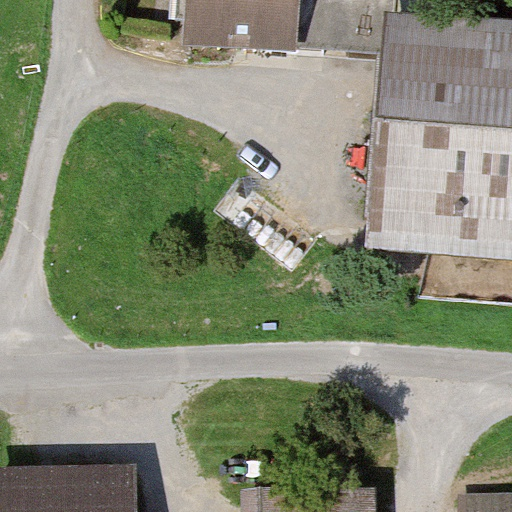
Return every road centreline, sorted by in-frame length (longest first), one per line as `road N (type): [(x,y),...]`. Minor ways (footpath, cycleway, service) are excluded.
road 1 (unclassified): [(511,372),(329,358),(8,372)]
road 2 (track): [(84,0),(8,372)]
